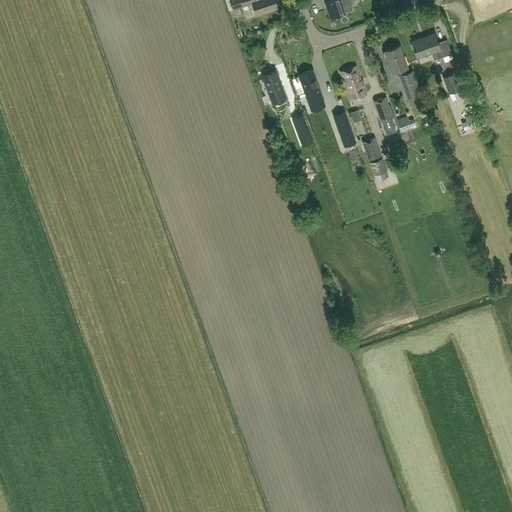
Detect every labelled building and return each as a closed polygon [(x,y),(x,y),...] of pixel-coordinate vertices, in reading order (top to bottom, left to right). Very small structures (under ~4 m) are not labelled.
[(229,0),(233,9),(252,3),(253,6),(255,5),(258,15),(265,12),(265,13),(276,9),(272,0),(229,0)] [(349,0),(328,0),(325,2),(330,18),(342,13),(353,9),(349,0)] [(443,57),(451,54),(446,40),(438,43),(434,33),(411,42),(417,58),(432,53),(434,60),(443,57)] [(399,46),(384,51),(392,72),(407,67),(399,46)] [(356,67),(341,72),(351,100),(366,94),(356,67)] [(275,69),(261,75),(272,104),(286,99),(275,69)] [(309,104),(323,99),(313,70),(298,75),(309,104)] [(412,71),(399,76),(407,98),(421,93),(412,71)] [(442,78),(448,94),(463,89),(457,73),(442,78)] [(395,128),(391,118),(393,118),(386,97),(373,101),(381,122),(382,121),(385,132),(395,128)] [(278,107),(266,110),(270,124),(283,120),(278,107)] [(333,115),(337,126),(348,122),(344,111),(333,115)] [(358,111),(350,113),(354,123),(361,120),(358,111)] [(310,136),(304,119),(296,123),(304,139),(310,136)] [(413,119),(398,125),(401,132),(416,127),(413,119)] [(464,130),(473,127),(470,119),(461,122),(464,130)] [(348,122),(337,126),(344,146),(355,142),(348,122)] [(368,160),(381,155),(374,138),(362,142),(368,160)] [(306,163),(298,166),(302,181),(311,179),(306,163)]
